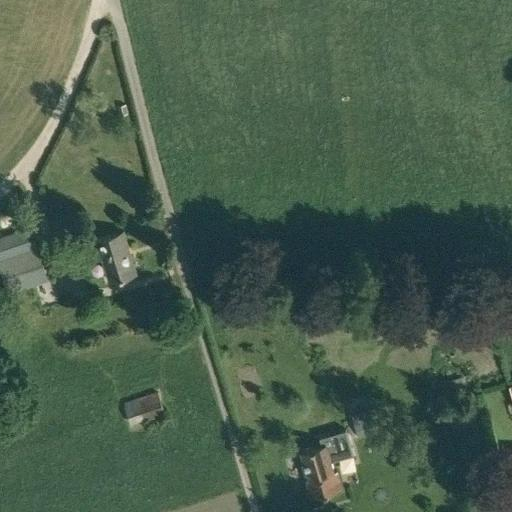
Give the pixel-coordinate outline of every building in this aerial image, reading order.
[(0,238),(0,264),(9,293),(48,280),(31,227),(0,238)] [(103,258),(109,280),(137,272),(124,231),(90,241),(95,260),(103,258)] [(124,402),(131,424),(166,412),(158,390),(124,402)] [(371,407),(352,412),(359,438),(378,432),(371,407)] [(335,470),(332,460),(352,455),(346,431),(326,436),(328,442),(302,449),(310,478),(307,479),(312,495),(343,486),(338,469),(335,470)] [(511,476),(511,453),(501,457),(506,478),(511,476)] [(511,482),(481,490),(485,506),(511,498),(511,482)]
